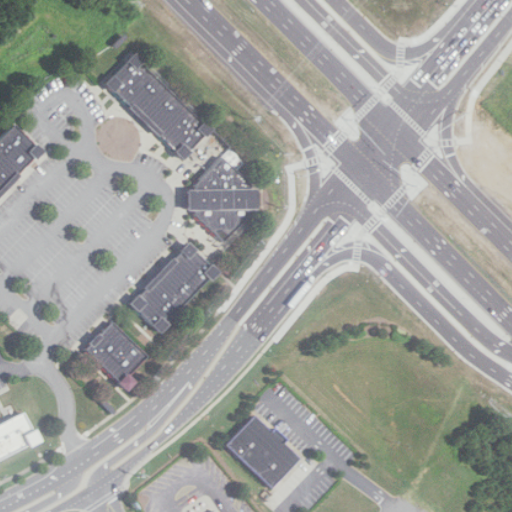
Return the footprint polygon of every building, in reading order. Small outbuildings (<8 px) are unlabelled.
[(102,79),(155,131),(180,154),(208,124),(130,49),(102,79)] [(0,130),(0,189),(41,148),(11,119),(0,130)] [(227,143),(192,181),(192,185),(183,185),(183,205),(192,205),(192,210),(221,238),(253,206),(253,184),(234,167),(243,158),(227,143)] [(215,266),(156,328),(125,299),(185,237),(215,266)] [(109,318),(144,352),(126,371),(132,377),(124,386),(115,378),(116,376),(83,345),(109,318)] [(0,419),(0,453),(35,436),(21,409),(0,419)] [(224,440),(270,483),(297,454),(251,411),(224,440)]
